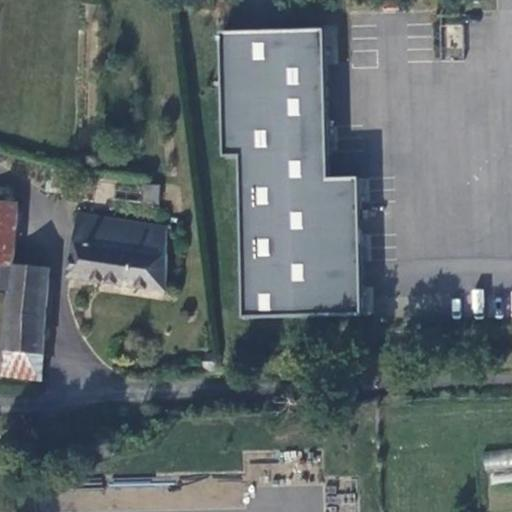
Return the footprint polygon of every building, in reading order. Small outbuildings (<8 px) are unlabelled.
[(223,32),(226,157),(242,157),(246,319),(367,316),(363,177),(332,178),(328,29),(223,32)] [(67,168),(52,166),(48,192),(63,194),(67,168)] [(94,174),(82,172),(81,181),(92,183),(94,174)] [(160,187),(147,186),(146,203),(159,204),(160,187)] [(0,202),(0,264),(14,265),(19,204),(0,202)] [(167,229),(80,216),(71,277),(168,291),(167,229)] [(14,265),(0,264),(0,289),(11,291),(7,351),(45,355),(51,269),(14,265)] [(7,351),(5,377),(43,381),(45,355),(7,351)] [(207,358),(206,369),(208,369),(211,371),(215,371),(218,370),(221,368),(223,363),(222,359),(219,356),(215,355),(211,355),(208,358),(207,358)]
